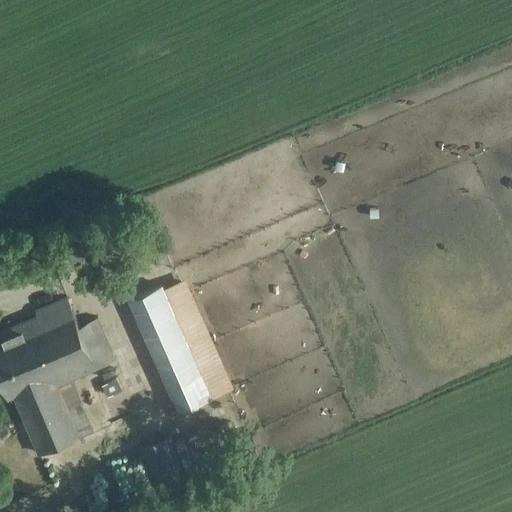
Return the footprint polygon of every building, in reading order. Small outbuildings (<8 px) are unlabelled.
[(159,240),(132,252),(138,267),(165,255),(159,240)] [(161,283),(129,298),(179,410),(211,395),(161,283)] [(78,437),(55,383),(115,358),(98,316),(78,324),(67,297),(35,310),(37,315),(0,330),(0,332),(2,336),(0,336),(0,382),(6,398),(14,394),(39,453),(78,437)] [(102,407),(105,416),(123,412),(121,402),(102,407)] [(226,423),(187,439),(200,471),(240,455),(226,423)] [(137,447),(158,498),(190,484),(169,434),(137,447)]
